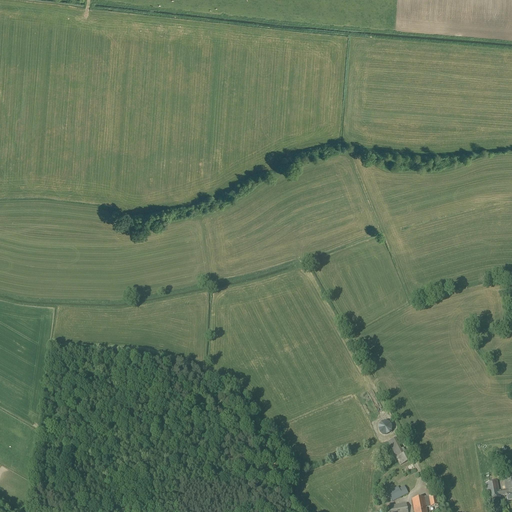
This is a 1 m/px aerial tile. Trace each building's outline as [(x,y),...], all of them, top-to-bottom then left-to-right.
[(385,435),(386,435),(387,434),(388,434),(389,433),(390,432),(391,432),(391,431),(392,429),(392,428),(392,427),(391,426),(391,425),(390,424),(389,423),(388,423),(387,422),(386,422),(385,422),(384,422),(383,422),(382,423),(381,423),(380,424),(379,425),(379,426),(379,427),(379,428),(379,429),(379,431),(379,432),(380,432),(381,433),(382,434),(383,434),(384,435),(385,435)] [(410,477),(403,481),(405,486),(413,482),(410,477)] [(430,492),(435,489),(428,478),(423,480),(430,492)] [(511,478),(504,480),(505,490),(499,492),(497,481),(485,484),(488,500),(500,497),(500,496),(506,494),(507,502),(511,500),(511,478)] [(391,502),(417,489),(414,482),(399,489),(398,487),(397,488),(395,485),(385,490),(388,496),(388,497),(389,497),(391,501),(390,501),(391,502)] [(414,511),(426,511),(426,508),(430,507),(438,505),(436,495),(412,500),(414,511)]
